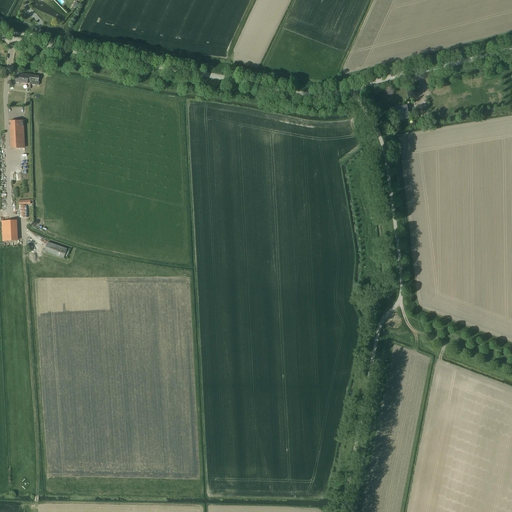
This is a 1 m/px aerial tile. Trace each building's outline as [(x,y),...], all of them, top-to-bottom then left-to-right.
[(23,74),(23,75),(19,74),(18,75),(16,75),(15,82),(22,83),(23,74)] [(32,75),(23,74),(22,83),(27,84),(27,81),(30,82),(30,84),(31,84),(32,75)] [(39,83),(38,82),(39,76),(32,75),(31,84),(38,85),(39,83)] [(409,118),(407,105),(393,107),(395,120),(409,118)] [(25,148),(23,121),(9,121),(11,148),(25,148)] [(40,211),(40,204),(29,204),(29,221),(36,221),(36,217),(40,217),(40,211)] [(16,240),(15,220),(1,221),(2,241),(16,240)] [(66,248),(47,242),(44,252),(63,258),(64,256),(66,257),(67,255),(64,254),(66,248)]
